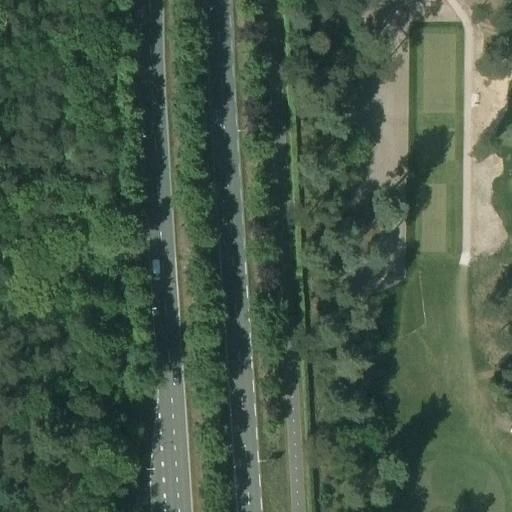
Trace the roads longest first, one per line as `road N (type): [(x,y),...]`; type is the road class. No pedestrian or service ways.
road 1 (primary): [(249,511),(218,0)]
road 2 (primary): [(150,0),(178,511)]
